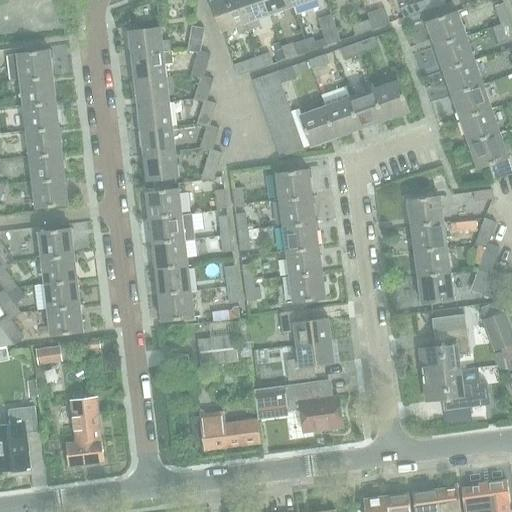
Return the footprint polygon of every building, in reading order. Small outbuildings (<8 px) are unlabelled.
[(249,31),(238,0),(212,0),(223,30),(235,26),(238,35),(249,31)] [(238,0),(249,31),(261,27),(258,18),(270,14),(264,0),(238,0)] [(264,0),(270,14),(293,6),(291,0),(264,0)] [(423,0),(417,2),(420,11),(438,5),(436,0),(423,0)] [(420,11),(417,2),(400,8),(404,17),(420,11)] [(494,5),(501,23),(510,20),(504,2),(494,5)] [(436,47),(467,36),(458,11),(427,22),(436,47)] [(372,28),(390,22),(387,13),(369,19),(372,28)] [(327,45),(342,39),(332,14),(318,19),(327,45)] [(372,28),(369,19),(353,25),(356,34),(372,28)] [(511,25),(510,20),(501,23),(507,40),(511,38),(511,25)] [(188,50),(199,52),(201,51),(205,28),(192,26),(188,50)] [(132,56),(172,52),(171,39),(163,40),(161,27),(135,30),(128,31),(130,49),(131,48),(132,56)] [(309,52),(317,49),(313,36),(305,39),(309,52)] [(357,42),(361,52),(378,46),(374,36),(357,42)] [(436,47),(444,71),(475,61),(467,36),(436,47)] [(309,52),(305,39),(294,43),(298,55),(309,52)] [(343,58),(361,52),(357,42),(340,48),(343,58)] [(21,80),(53,76),(50,50),(28,53),(6,55),(9,81),(21,80)] [(192,74),(201,77),(205,76),(211,53),(201,51),(199,52),(192,74)] [(172,52),(132,56),(133,64),(131,64),(133,81),(167,77),(165,63),(173,62),(172,52)] [(262,67),(274,64),(270,52),(258,56),(262,67)] [(326,53),(308,60),(311,69),(329,63),(326,53)] [(262,67),(258,56),(235,64),(239,75),(262,67)] [(444,71),(453,95),(483,85),(475,61),(444,71)] [(293,66),(280,71),(284,82),(297,77),(293,66)] [(254,80),(258,91),(281,83),(284,82),(280,71),(254,80)] [(24,105),(56,102),(53,76),(21,80),(24,105)] [(195,99),(204,102),(208,100),(214,78),(205,76),(201,77),(195,99)] [(138,105),(170,102),(167,77),(133,81),(135,98),(137,98),(138,105)] [(374,89),(386,120),(410,111),(399,80),(374,89)] [(258,91),(262,102),(285,94),(281,83),(258,91)] [(461,120),(492,109),(483,85),(453,95),(461,120)] [(325,105),(336,138),(362,129),(351,97),(346,86),(321,95),(325,105)] [(386,120),(374,89),(351,97),(362,129),(386,120)] [(266,113),(289,105),(285,94),(262,102),(266,113)] [(198,123),(207,126),(211,125),(217,103),(208,100),(204,102),(198,123)] [(27,131),(59,127),(56,102),(24,105),(27,131)] [(139,130),(173,126),(170,102),(138,105),(139,113),(137,114),(139,130)] [(292,112),(289,105),(266,113),(270,124),(294,116),(292,112)] [(336,138),(325,105),(301,113),(312,146),(336,138)] [(461,120),(470,144),(500,133),(492,109),(461,120)] [(273,135),(297,127),(294,116),(270,124),(273,135)] [(201,148),(210,151),(214,150),(220,127),(211,125),(207,126),(201,148)] [(173,126),(139,130),(141,148),(143,147),(144,155),(176,151),(173,126)] [(59,127),(27,131),(30,156),(62,152),(59,127)] [(301,138),(297,127),(273,135),(277,146),(301,138)] [(500,133),(470,144),(478,169),(509,158),(500,133)] [(281,157),(305,149),(301,138),(277,146),(281,157)] [(223,152),(214,150),(210,151),(201,180),(215,178),(223,152)] [(176,151),(144,155),(145,163),(143,163),(145,180),(179,176),(176,151)] [(33,182),(65,178),(62,152),(30,156),(33,182)] [(280,199),(313,195),(309,169),(277,173),(280,199)] [(65,178),(33,182),(36,208),(52,206),(68,204),(65,178)] [(232,188),(234,206),(244,205),(244,203),(242,187),(232,188)] [(150,218),(183,214),(180,188),(147,192),(150,218)] [(492,198),(491,188),(473,191),(475,201),(492,198)] [(226,207),(224,189),(215,190),(217,208),(226,207)] [(313,195),(280,199),(284,225),(316,221),(313,195)] [(411,226),(444,222),(440,196),(408,200),(411,226)] [(237,231),(247,230),(245,212),(235,213),(237,231)] [(183,214),(150,218),(153,244),(186,240),(194,239),(191,213),(183,214)] [(218,216),(220,234),(230,233),(227,214),(218,216)] [(486,248),(488,243),(496,222),(484,218),(475,243),(479,245),(486,248)] [(316,221),(284,225),(287,250),(319,246),(316,221)] [(415,251),(447,247),(444,222),(411,226),(415,251)] [(42,258),(75,254),(72,228),(70,229),(39,232),(42,258)] [(250,249),(247,230),(237,231),(240,250),(250,249)] [(230,233),(220,234),(220,236),(222,252),(232,251),(230,233)] [(0,261),(2,264),(5,269),(15,262),(0,239),(0,261)] [(156,269),(189,265),(186,240),(153,244),(156,269)] [(479,269),(490,273),(492,268),(499,247),(488,243),(486,248),(480,265),(479,269)] [(486,248),(479,245),(472,262),(480,265),(486,248)] [(290,276),(323,272),(319,246),(287,250),(290,276)] [(418,277),(450,272),(447,247),(415,251),(418,277)] [(75,254),(42,258),(45,284),(78,280),(75,254)] [(244,282),(254,281),(252,263),(241,264),(244,282)] [(0,265),(0,282),(5,290),(15,303),(24,296),(17,287),(5,269),(2,264),(0,265)] [(189,265),(156,269),(159,294),(192,290),(189,265)] [(225,267),(227,285),(237,284),(234,265),(225,267)] [(503,272),(492,268),(490,273),(482,294),(493,298),(503,272)] [(482,294),(490,273),(479,269),(471,290),(482,294)] [(323,272),(290,276),(294,301),(326,297),(323,272)] [(450,272),(418,277),(422,303),(431,301),(454,298),(450,272)] [(48,309),(81,305),(78,280),(45,284),(48,309)] [(257,299),(254,281),(244,282),(246,301),(257,299)] [(237,284),(227,285),(229,302),(239,301),(237,284)] [(0,293),(0,304),(8,315),(10,319),(21,312),(15,303),(5,290),(0,293)] [(192,290),(159,294),(162,321),(195,317),(192,290)] [(81,305),(48,309),(51,335),(84,331),(81,305)] [(212,313),(213,321),(240,318),(239,306),(234,307),(231,310),(212,313)] [(297,345),(331,340),(329,317),(309,320),(308,308),(280,312),(283,333),(295,331),(297,345)] [(496,349),(511,343),(511,333),(505,312),(486,319),(496,349)] [(421,349),(424,374),(461,370),(459,355),(471,353),(466,314),(441,317),(444,346),(421,349)] [(0,321),(0,324),(14,344),(15,344),(23,338),(10,319),(8,315),(0,321)] [(0,347),(12,345),(14,344),(0,324),(0,347)] [(201,364),(238,360),(235,336),(199,340),(201,364)] [(331,340),(297,345),(299,358),(286,360),(289,381),(316,377),(315,365),(334,363),(331,340)] [(59,346),(37,349),(39,364),(62,360),(59,346)] [(485,405),(484,401),(483,392),(476,393),(474,383),(463,384),(461,370),(424,374),(427,400),(451,397),(452,408),(485,405)] [(36,380),(27,381),(29,398),(38,397),(36,380)] [(303,432),(343,427),(339,395),(323,397),(321,380),(284,385),(287,411),(300,409),(303,432)] [(71,400),(71,401),(76,442),(66,443),(69,466),(104,461),(96,397),(71,400)] [(26,433),(38,431),(35,405),(8,409),(10,424),(0,425),(0,470),(30,467),(26,433)] [(204,410),(199,410),(200,416),(191,417),(194,443),(203,441),(204,450),(261,443),(258,419),(225,423),(224,411),(204,414),(204,410)] [(487,511),(511,511),(511,509),(510,510),(509,502),(510,501),(507,479),(484,483),(487,511)] [(487,511),(484,483),(462,486),(465,511),(487,511)] [(436,489),(439,511),(461,511),(458,486),(436,489)] [(439,511),(436,489),(413,492),(416,511),(439,511)] [(411,511),(409,492),(387,495),(389,511),(411,511)] [(363,498),(365,511),(389,511),(387,495),(363,498)]
